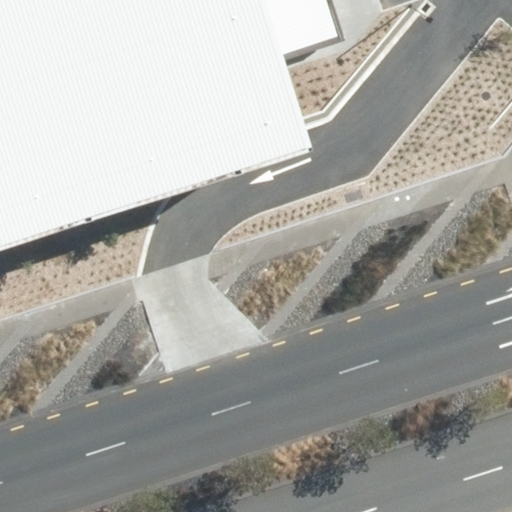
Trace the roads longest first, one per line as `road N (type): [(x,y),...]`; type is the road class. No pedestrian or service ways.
road 1 (tertiary): [(0,484),(511,319)]
road 2 (tertiary): [(511,466),(371,511)]
